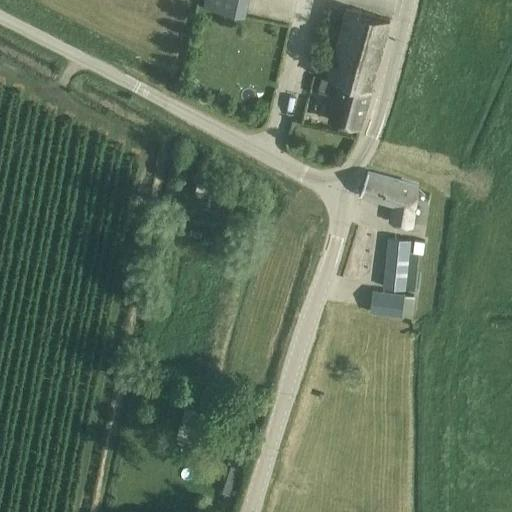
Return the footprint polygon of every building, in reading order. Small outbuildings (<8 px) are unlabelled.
[(206,0),(205,6),(245,15),(248,0),(206,0)] [(326,78),(322,77),(319,90),(337,95),(331,120),(360,127),(371,90),(386,37),(390,20),(344,7),(326,78)] [(418,186),(374,173),(368,172),(360,195),(394,204),(390,220),(411,226),(418,186)] [(410,239),(409,238),(389,236),(384,286),(415,289),(418,252),(424,253),(425,240),(415,239),(414,252),(409,251),(410,239)] [(370,311),(390,314),(403,316),(404,313),(413,315),(416,296),(393,292),(373,290),(370,311)] [(185,406),(177,437),(192,441),(200,410),(185,406)] [(231,465),(222,493),(231,495),(239,467),(231,465)]
